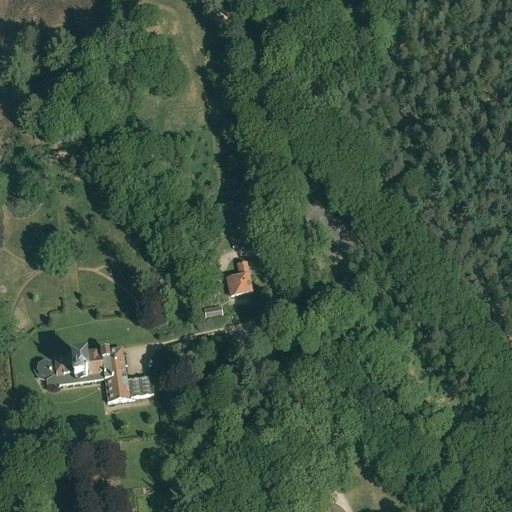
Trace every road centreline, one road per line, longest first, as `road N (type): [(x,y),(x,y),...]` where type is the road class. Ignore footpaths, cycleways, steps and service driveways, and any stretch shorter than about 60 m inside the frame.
road 1 (track): [(511,397),(341,164),(257,68)]
road 2 (track): [(511,439),(466,455),(444,451),(397,414),(334,339),(304,324),(261,321)]
road 3 (track): [(121,0),(119,45),(73,101),(59,140),(68,268)]
road 4 (track): [(348,511),(239,357),(245,326)]
road 5 (track): [(511,97),(341,164)]
road 6 (track): [(266,404),(241,455),(250,477),(303,502),(335,493)]
road 7 (track): [(242,334),(217,375),(241,455)]
